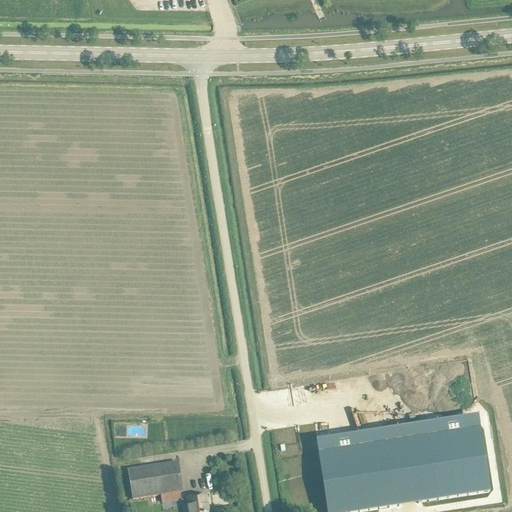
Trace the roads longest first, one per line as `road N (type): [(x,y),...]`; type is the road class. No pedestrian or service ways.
road 1 (unclassified): [(268,511),(195,53)]
road 2 (primary): [(511,37),(195,53)]
road 3 (primary): [(195,53),(0,52)]
